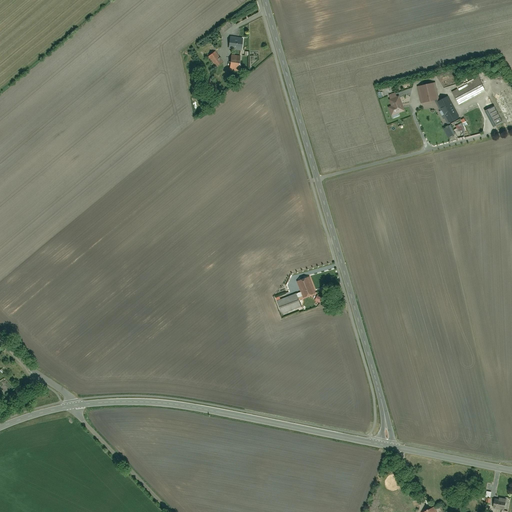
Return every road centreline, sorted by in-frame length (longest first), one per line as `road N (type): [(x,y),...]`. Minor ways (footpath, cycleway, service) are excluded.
road 1 (tertiary): [(264,0),(377,385),(384,445)]
road 2 (tertiary): [(384,445),(180,405),(74,405)]
road 3 (residential): [(170,511),(74,405)]
road 4 (tertiary): [(511,471),(384,445)]
